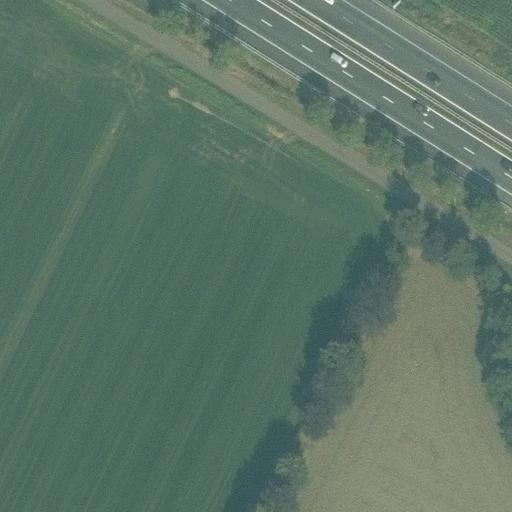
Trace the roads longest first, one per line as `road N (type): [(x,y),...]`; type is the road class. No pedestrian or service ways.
road 1 (unclassified): [(511,256),(85,0)]
road 2 (motorway): [(220,0),(511,183)]
road 3 (motorway): [(511,122),(318,0)]
